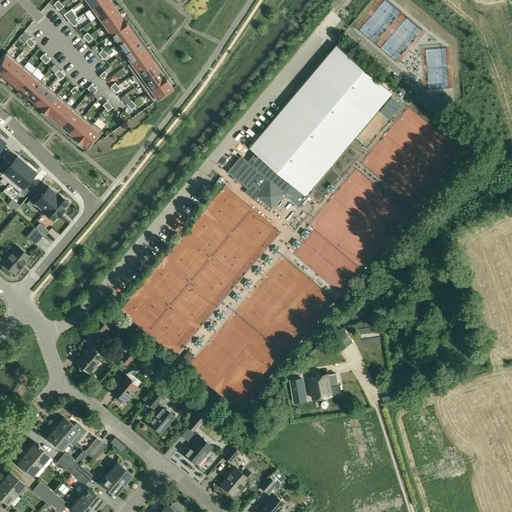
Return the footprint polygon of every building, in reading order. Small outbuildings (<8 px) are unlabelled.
[(83,0),(81,2),(83,1),(89,9),(102,0),(83,0)] [(109,0),(102,0),(89,9),(96,18),(113,5),(109,0)] [(113,5),(96,18),(102,27),(119,14),(113,5)] [(102,27),(108,36),(126,23),(119,14),(102,27)] [(108,36),(115,45),(133,33),(126,23),(108,36)] [(139,42),(133,33),(115,45),(122,55),(139,42)] [(126,65),(146,51),(139,42),(122,55),(128,63),(126,65)] [(242,157),(229,172),(234,176),(248,188),(249,189),(247,190),(256,198),(257,196),(272,209),(284,194),(299,206),(308,196),(306,194),(354,137),(378,110),(379,108),(392,93),(337,46),(331,52),(251,146),(250,147),(256,152),(249,161),(248,162),(247,161),(242,157)] [(133,74),(153,60),(146,51),(126,65),(133,74)] [(0,74),(1,76),(15,59),(7,52),(0,59),(0,74)] [(15,59),(1,76),(9,83),(23,66),(15,59)] [(133,74),(140,84),(159,70),(153,60),(133,74)] [(18,90),(32,73),(23,66),(9,83),(18,90)] [(146,93),(166,79),(159,70),(140,84),(146,93)] [(32,73),(18,90),(26,97),(40,80),(32,73)] [(166,79),(146,93),(153,103),(173,89),(166,80),(166,79)] [(26,97),(34,104),(48,87),(40,80),(26,97)] [(57,95),(48,87),(34,104),(43,111),(57,95)] [(57,95),(43,111),(51,118),(66,102),(57,95)] [(392,97),(380,111),(389,119),(401,105),(392,97)] [(66,102),(51,118),(60,126),(74,109),(66,102)] [(60,126),(69,133),(83,117),(74,109),(60,126)] [(83,117),(69,133),(77,141),(93,122),(91,124),(83,117)] [(93,122),(77,141),(87,148),(102,130),(93,122)] [(3,163),(0,166),(0,175),(0,176),(10,184),(26,164),(17,156),(7,167),(3,163)] [(26,164),(10,184),(19,191),(18,192),(23,196),(31,187),(26,183),(36,172),(26,164)] [(34,194),(26,203),(31,207),(33,205),(43,212),(58,194),(57,194),(48,187),(39,198),(34,194)] [(58,194),(43,212),(43,213),(44,212),(53,219),(57,215),(57,216),(64,209),(63,208),(68,202),(58,194)] [(39,223),(35,228),(45,236),(49,231),(39,223)] [(38,231),(31,241),(35,245),(43,235),(38,231)] [(2,263),(14,273),(18,268),(25,261),(24,261),(28,256),(16,246),(2,263)] [(99,320),(90,331),(83,339),(91,346),(98,338),(107,327),(99,320)] [(353,343),(345,331),(333,338),(341,350),(353,343)] [(80,357),(75,362),(78,365),(79,371),(84,370),(88,374),(99,361),(96,359),(100,355),(89,345),(84,352),(80,352),(80,357)] [(119,359),(127,365),(138,352),(130,346),(119,359)] [(195,357),(188,351),(183,357),(189,363),(195,357)] [(328,374),(309,377),(313,399),(331,396),(331,395),(341,394),(339,384),(330,386),(328,374)] [(117,385),(111,393),(112,393),(116,397),(115,399),(120,403),(122,401),(123,403),(125,401),(137,387),(136,387),(136,386),(136,387),(130,381),(131,379),(126,375),(122,379),(116,380),(117,385)] [(301,379),(291,381),(293,391),(295,403),(305,401),(303,389),(301,379)] [(152,408),(155,411),(157,413),(148,424),(156,430),(161,425),(165,428),(175,415),(174,416),(160,404),(158,402),(163,395),(157,390),(146,403),(152,408)] [(197,416),(202,420),(209,411),(204,407),(197,416)] [(197,416),(188,427),(192,431),(202,420),(197,416)] [(64,417),(55,427),(70,440),(75,444),(84,434),(86,431),(76,423),(73,425),(68,421),(64,417)] [(55,427),(46,437),(62,450),(67,444),(72,448),(75,444),(70,440),(55,427)] [(199,435),(183,454),(196,465),(212,446),(199,435)] [(89,456),(101,442),(96,438),(84,452),(89,456)] [(101,442),(89,456),(94,460),(106,447),(101,442)] [(26,453),(41,465),(49,455),(34,443),(26,453)] [(233,447),(224,458),(230,463),(239,452),(233,447)] [(75,469),(79,464),(65,452),(61,457),(75,469)] [(41,465),(26,453),(17,463),(32,475),(41,465)] [(57,462),(70,474),(75,469),(61,457),(57,462)] [(117,462),(108,472),(124,485),(132,475),(117,462)] [(79,464),(75,469),(89,480),(93,476),(79,464)] [(249,466),(242,473),(235,467),(220,484),(233,496),(248,478),(254,470),(249,466)] [(75,469),(70,474),(84,486),(89,480),(75,469)] [(1,482),(16,494),(25,484),(10,472),(1,482)] [(124,485),(108,472),(100,482),(115,495),(124,485)] [(269,477),(260,487),(266,493),(275,482),(269,477)] [(50,498),(54,493),(40,481),(36,486),(50,498)] [(0,497),(8,504),(16,494),(1,482),(0,483),(0,497)] [(32,491),(46,503),(50,498),(36,486),(32,491)] [(88,488),(79,498),(94,510),(103,501),(88,488)] [(54,493),(50,498),(64,510),(68,505),(54,493)] [(266,504),(258,511),(281,511),(278,508),(283,502),(273,493),(265,503),(266,504)] [(50,498),(46,503),(56,511),(61,511),(64,510),(50,498)] [(93,511),(94,510),(79,498),(71,508),(75,511),(93,511)] [(173,502),(169,506),(166,504),(159,511),(182,511),(183,511),(184,509),(183,506),(178,502),(176,501),(173,502)]
